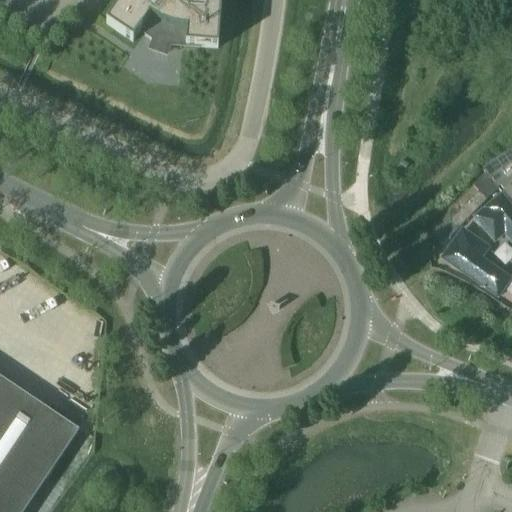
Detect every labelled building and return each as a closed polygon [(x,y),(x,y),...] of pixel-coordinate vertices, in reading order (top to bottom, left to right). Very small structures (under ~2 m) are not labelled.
[(123,0),(106,25),(133,43),(141,31),(155,41),(152,50),(165,55),(169,45),(186,47),(218,50),(221,0),(123,0)] [(409,166),(402,161),(399,166),(406,171),(409,166)] [(511,163),(502,171),(508,181),(511,178),(511,163)] [(480,193),(487,201),(498,191),(491,182),(480,193)] [(459,214),(467,222),(472,217),(487,201),(480,193),(459,214)] [(511,208),(502,197),(476,219),(495,243),(505,234),(511,242),(511,208)] [(459,214),(450,223),(458,231),(467,222),(459,214)] [(458,231),(450,223),(435,238),(443,246),(458,231)] [(489,250),(463,232),(444,260),(499,299),(511,281),(481,260),(489,250)] [(0,511),(25,511),(79,432),(46,409),(29,398),(0,378),(0,511)]
